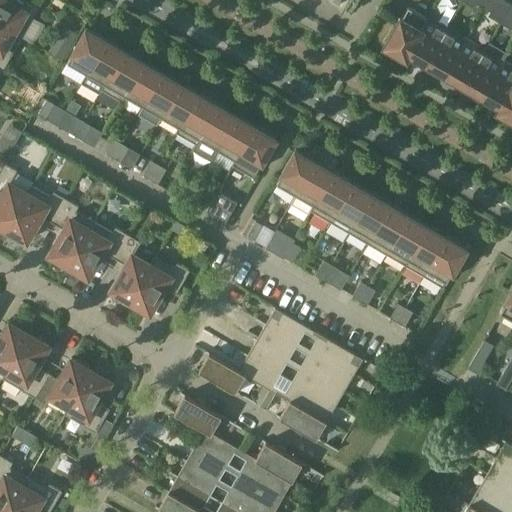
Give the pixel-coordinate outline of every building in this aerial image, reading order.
[(34,0),(11,0),(10,1),(7,0),(0,0),(0,23),(22,36),(40,4),(34,0)] [(487,0),(484,7),(491,11),(497,0),(487,0)] [(402,55),(404,56),(427,17),(408,6),(402,18),(401,17),(385,45),(390,47),(388,50),(401,58),(402,55)] [(445,28),(427,17),(404,56),(406,57),(407,55),(417,61),(419,57),(427,62),(445,28)] [(22,36),(0,23),(0,65),(4,68),(22,36)] [(67,61),(62,70),(81,82),(87,72),(106,39),(86,28),(67,61)] [(445,28),(427,62),(435,67),(434,70),(444,76),(464,39),(445,28)] [(56,38),(49,51),(63,59),(70,46),(56,38)] [(87,72),(81,82),(100,93),(102,89),(125,50),(106,39),(87,72)] [(483,50),(464,39),(444,76),(454,82),(456,79),(464,84),(483,50)] [(483,50),(464,84),(473,89),(471,92),(481,98),(502,61),(506,52),(488,41),(483,50)] [(125,50),(102,89),(121,100),(144,61),(125,50)] [(162,72),(144,61),(121,100),(122,101),(126,95),(143,105),(162,72)] [(511,87),(511,66),(502,61),(481,98),(491,104),(493,101),(501,105),(498,110),(499,110),(511,87)] [(143,105),(138,113),(157,124),(162,115),(181,83),(162,72),(143,105)] [(200,93),(181,83),(162,115),(179,125),(176,132),(177,132),(200,93)] [(511,87),(499,110),(502,112),(500,115),(511,121),(511,87)] [(200,93),(177,132),(196,143),(218,104),(200,93)] [(47,99),(38,113),(45,118),(54,103),(47,99)] [(196,143),(192,149),(211,160),(218,148),(237,115),(218,104),(196,143)] [(237,115),(218,148),(235,158),(232,164),(233,165),(256,126),(237,115)] [(75,135),(84,120),(76,116),(68,130),(75,135)] [(91,125),(84,120),(75,135),(83,139),(91,125)] [(275,137),(256,126),(233,165),(253,176),(275,137)] [(15,142),(3,135),(0,141),(0,149),(8,154),(15,142)] [(113,156),(121,142),(114,138),(106,152),(113,156)] [(128,146),(121,142),(113,156),(120,161),(128,146)] [(296,193),(315,160),(296,149),(277,182),(296,193)] [(150,178),(158,164),(151,160),(143,174),(150,178)] [(296,193),(291,202),(308,212),(310,209),(312,210),(334,171),(315,160),(296,193)] [(0,225),(7,229),(33,185),(32,184),(27,192),(10,182),(17,169),(5,162),(0,169),(0,190),(2,192),(0,195),(0,225)] [(166,168),(158,164),(150,178),(158,182),(166,168)] [(334,171),(312,210),(330,221),(353,182),(334,171)] [(188,199),(196,186),(188,181),(180,195),(188,199)] [(372,193),(353,182),(330,221),(349,232),(372,193)] [(41,215),(53,221),(66,198),(53,190),(50,195),(33,185),(7,229),(27,241),(41,215)] [(203,190),(196,186),(188,199),(195,204),(203,190)] [(218,190),(207,211),(226,222),(237,201),(218,190)] [(390,204),(372,193),(349,232),(368,243),(390,204)] [(49,253),(69,265),(94,221),(75,210),(78,205),(66,198),(53,221),(64,228),(49,253)] [(409,214),(390,204),(368,243),(386,253),(409,214)] [(428,225),(409,214),(386,253),(405,264),(428,225)] [(264,224),(256,219),(248,234),(255,239),(264,224)] [(103,250),(114,257),(128,234),(114,226),(111,231),(94,221),(69,265),(88,276),(103,250)] [(176,221),(172,229),(177,231),(181,230),(184,225),(176,221)] [(428,225),(405,264),(424,275),(446,236),(428,225)] [(111,289),(130,300),(156,256),(154,255),(149,263),(132,253),(139,241),(128,234),(114,257),(125,263),(111,289)] [(446,236),(424,275),(443,286),(447,280),(466,247),(446,236)] [(294,241),(286,237),(278,252),(285,256),(294,241)] [(285,256),(293,260),(301,245),(294,241),(285,256)] [(174,266),(156,256),(130,300),(150,312),(164,286),(176,292),(189,268),(176,261),(174,266)] [(331,263),(323,258),(315,273),(322,277),(331,263)] [(322,277),(330,282),(339,267),(331,263),(322,277)] [(368,284),(361,280),(353,295),(360,299),(368,284)] [(376,289),(368,284),(360,299),(368,304),(376,289)] [(501,311),(496,319),(500,322),(505,313),(511,317),(511,288),(500,310),(501,311)] [(406,306),(399,302),(390,317),(397,321),(406,306)] [(413,310),(406,306),(397,321),(405,325),(413,310)] [(275,307),(266,322),(298,341),(304,330),(317,337),(310,348),(354,373),(363,357),(275,307)] [(0,337),(0,365),(6,369),(2,377),(3,377),(29,333),(9,322),(0,337)] [(266,322),(257,338),(289,356),(295,345),(308,353),(301,363),(345,388),(354,373),(310,348),(298,341),(266,322)] [(49,344),(29,333),(3,377),(34,395),(48,372),(37,365),(49,344)] [(257,338),(248,353),(280,372),(286,361),(299,368),(292,379),(336,404),(345,388),(301,363),(289,356),(257,338)] [(494,344),(484,339),(479,347),(489,353),(494,344)] [(209,352),(199,370),(203,372),(218,381),(235,391),(245,374),(245,373),(239,370),(239,369),(209,352)] [(239,369),(239,370),(245,373),(245,374),(289,400),(290,399),(326,420),(336,404),(292,379),(286,390),(273,383),(280,372),(248,353),(240,368),(239,369)] [(64,412),(65,413),(91,369),(71,357),(59,378),(48,372),(34,395),(47,402),(51,395),(68,405),(64,412)] [(91,369),(65,413),(85,425),(96,431),(110,407),(98,401),(110,380),(106,377),(109,372),(96,365),(93,370),(91,369)] [(263,385),(254,401),(266,408),(275,392),(263,385)] [(185,394),(174,412),(204,429),(205,428),(211,432),(212,431),(221,415),(204,405),(189,396),(185,394)] [(289,400),(280,417),(290,423),(299,428),(301,429),(317,438),(326,420),(290,399),(289,400)] [(29,453),(36,432),(16,424),(8,446),(29,453)] [(204,429),(196,444),(228,462),(234,451),(247,458),(240,470),(283,495),(292,479),(256,458),(256,457),(212,431),(211,432),(205,428),(204,429)] [(486,435),(481,444),(494,451),(499,443),(486,435)] [(511,443),(506,440),(497,456),(511,464),(511,443)] [(256,457),(256,458),(292,479),(302,462),(286,452),(285,452),(276,447),(266,441),(256,457)] [(196,444),(187,460),(219,478),(225,466),(238,474),(231,485),(274,510),(283,495),(240,470),(228,462),(196,444)] [(13,461),(0,454),(0,511),(7,511),(28,477),(10,466),(13,461)] [(511,464),(497,456),(488,472),(511,485),(511,464)] [(187,460),(178,475),(210,494),(216,482),(229,490),(222,501),(241,511),(273,511),(274,510),(231,485),(219,478),(187,460)] [(511,485),(488,472),(479,487),(511,506),(511,485)] [(178,475),(169,491),(205,511),(204,511),(241,511),(222,501),(216,511),(203,504),(210,494),(178,475)] [(28,477),(7,511),(33,511),(37,507),(46,511),(49,511),(62,490),(49,482),(47,487),(28,477)] [(511,511),(511,506),(479,487),(469,503),(484,511),(511,511)] [(169,491),(159,508),(165,511),(204,511),(205,511),(169,491)] [(484,511),(469,503),(464,511),(484,511)]
